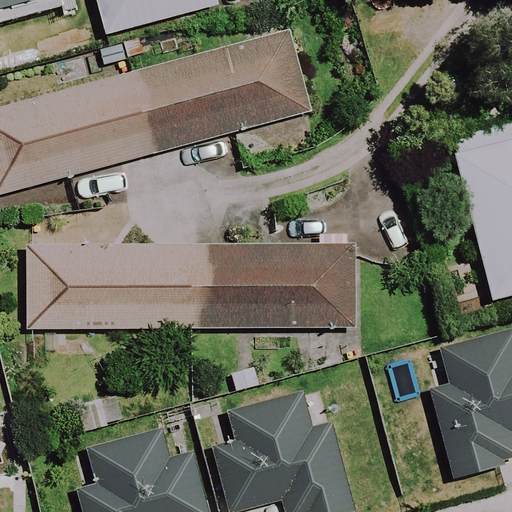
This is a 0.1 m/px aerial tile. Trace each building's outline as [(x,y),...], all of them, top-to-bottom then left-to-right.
[(217,0),(92,0),(102,39),(220,10),(217,0)] [(511,0),(489,0),(468,80),(511,92),(511,0)] [(295,34),(0,109),(0,194),(316,114),(295,34)] [(511,135),(510,128),(449,144),(492,304),(511,298),(511,135)] [(29,334),(357,333),(357,250),(29,251),(29,334)] [(428,392),(453,483),(500,470),(499,465),(511,460),(511,332),(440,353),(449,387),(428,392)] [(284,511),(355,511),(335,428),(310,434),(302,398),(232,415),(240,446),(212,453),(226,511),(255,511),(283,505),(284,511)] [(206,511),(195,457),(160,465),(154,437),(84,452),(93,490),(80,492),(83,511),(206,511)]
